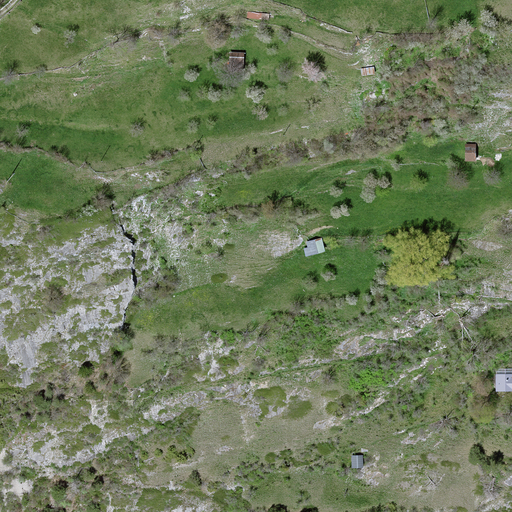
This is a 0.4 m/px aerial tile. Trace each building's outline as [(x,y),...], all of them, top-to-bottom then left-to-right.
[(231,52),(230,60),(243,60),(243,53),(231,52)] [(475,145),(467,145),(467,160),(475,160),(475,145)] [(304,244),(307,254),(321,250),(318,240),(304,244)] [(511,375),(498,375),(498,387),(511,386),(511,375)] [(361,457),(353,457),(353,467),(361,467),(361,457)]
